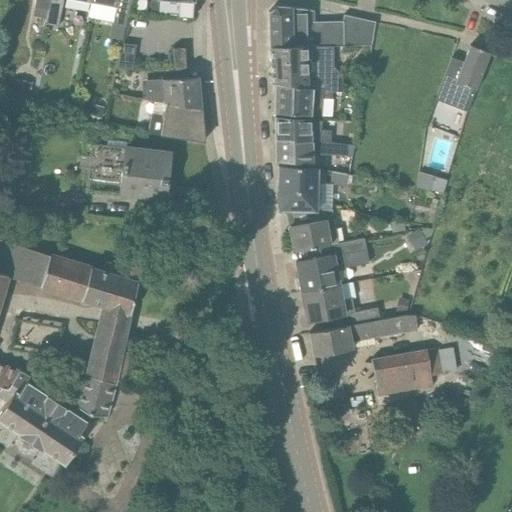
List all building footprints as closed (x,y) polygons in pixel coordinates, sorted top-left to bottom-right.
[(36,0),(34,17),(47,19),(50,0),(36,0)] [(46,22),(59,25),(63,0),(50,0),(47,19),(46,22)] [(122,40),(125,28),(132,0),(117,0),(112,24),(111,24),(110,38),(122,40)] [(158,17),(193,19),(194,0),(158,0),(158,1),(159,1),(158,17)] [(269,12),(271,47),(317,47),(330,47),(344,46),(372,46),(375,23),(343,16),(342,22),(314,23),(313,12),(275,6),(269,12)] [(116,68),(132,70),(136,46),(122,44),(116,68)] [(490,54),(470,46),(463,63),(451,58),(435,100),(468,113),(490,54)] [(275,84),(336,92),(340,92),(339,75),(330,66),(330,47),(317,47),(271,47),(272,84),(275,84)] [(185,48),(173,49),(175,71),(186,70),(185,48)] [(166,104),(200,109),(197,77),(143,81),(144,100),(163,103),(163,104),(166,104)] [(274,113),(304,115),(321,117),(322,99),(340,101),(341,93),(340,92),(336,92),(275,84),(274,113)] [(148,133),(203,142),(200,109),(166,104),(164,116),(152,114),(148,133)] [(275,140),(337,145),(337,131),(321,130),(322,121),(307,121),(275,117),(275,140)] [(276,162),(312,164),(312,155),(323,156),(322,164),(334,166),(335,159),(344,160),(345,146),(337,145),(275,140),(276,162)] [(169,154),(94,145),(89,183),(118,186),(118,192),(164,198),(169,154)] [(285,211),(317,211),(318,168),(279,166),(278,192),(279,211),(285,211)] [(330,185),(346,186),(348,175),(332,172),(330,185)] [(333,245),(339,243),(336,231),(332,210),(317,211),(285,211),(293,252),(333,245)] [(339,243),(333,245),(335,256),(334,256),(296,263),(301,293),(340,285),(337,270),(346,268),(369,264),(364,239),(339,243)] [(114,385),(128,325),(145,250),(125,246),(118,275),(92,268),(93,265),(51,253),(51,256),(25,247),(15,279),(40,288),(40,289),(100,308),(84,376),(114,385)] [(0,308),(10,277),(0,274),(0,389),(7,391),(20,371),(0,363),(0,308)] [(348,326),(379,320),(377,309),(354,313),(352,299),(343,301),(340,285),(301,293),(307,322),(346,315),(348,326)] [(314,357),(353,349),(352,343),(426,331),(424,319),(415,315),(406,315),(379,320),(309,333),(314,357)] [(21,324),(16,341),(32,345),(36,328),(21,324)] [(442,375),(457,372),(453,348),(439,350),(438,349),(426,350),(426,349),(371,359),(378,397),(433,388),(431,376),(442,374),(442,375)] [(20,371),(7,391),(0,389),(0,399),(6,403),(0,411),(0,423),(64,466),(84,436),(80,434),(87,422),(26,382),(29,377),(20,371)] [(106,416),(114,385),(84,376),(76,407),(106,416)] [(463,410),(474,414),(477,403),(466,400),(463,410)]
